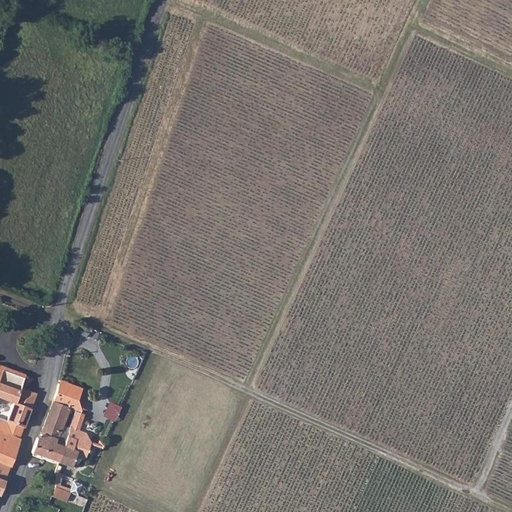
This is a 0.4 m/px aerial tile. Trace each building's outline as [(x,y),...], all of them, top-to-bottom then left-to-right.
[(24,427),(36,392),(19,385),(24,373),(0,362),(0,398),(14,404),(7,420),(24,427)] [(73,397),(57,390),(53,403),(68,409),(73,397)] [(101,417),(115,422),(120,406),(107,401),(101,417)] [(61,461),(68,429),(62,427),(68,409),(53,403),(40,438),(37,437),(33,453),(61,461)] [(0,429),(20,438),(24,427),(7,420),(0,417),(0,429)] [(80,428),(70,426),(68,429),(61,461),(72,465),(76,452),(78,453),(82,453),(85,451),(88,439),(87,434),(79,433),(80,428)] [(0,462),(11,466),(20,438),(0,429),(0,462)] [(0,480),(5,482),(11,466),(0,462),(0,480)]
